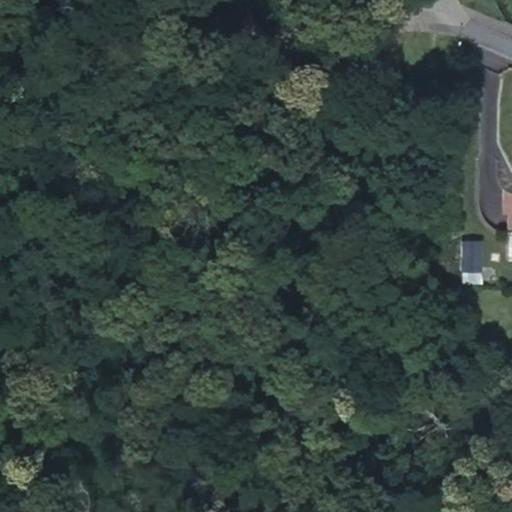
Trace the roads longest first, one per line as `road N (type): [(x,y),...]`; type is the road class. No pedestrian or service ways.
road 1 (unclassified): [(74,0),(127,49),(303,300),(349,372),(330,393)]
road 2 (track): [(330,393),(305,386),(194,295),(0,185)]
road 3 (unclassified): [(422,1),(353,42),(315,43),(271,36),(200,0)]
